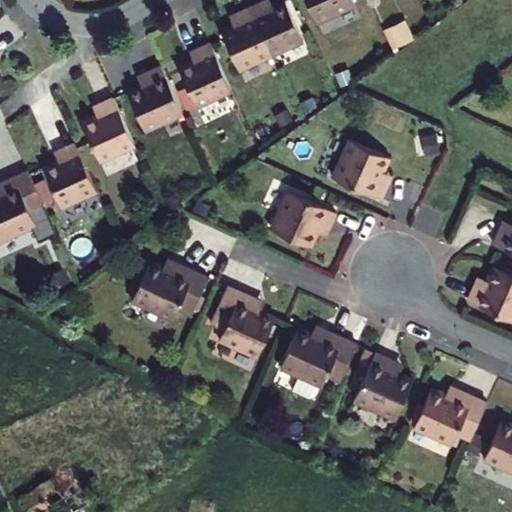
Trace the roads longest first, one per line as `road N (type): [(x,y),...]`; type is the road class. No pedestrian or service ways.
road 1 (unknown): [(94,23),(96,92),(30,152)]
road 2 (residential): [(511,351),(444,318),(397,269)]
road 3 (residential): [(35,0),(65,19),(94,23),(148,0)]
